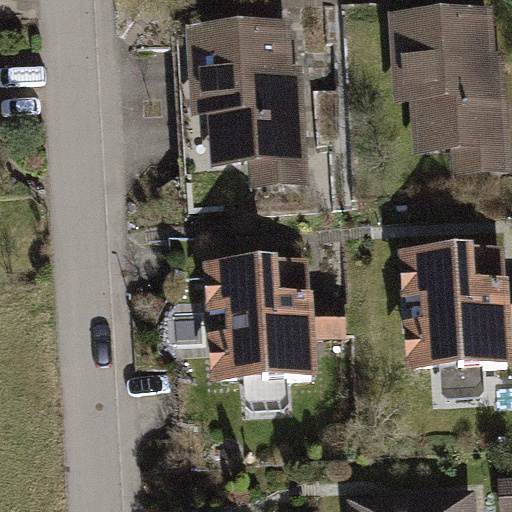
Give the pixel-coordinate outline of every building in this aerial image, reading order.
[(421,114),(425,169),(453,167),(455,195),(511,190),(511,152),(507,68),(498,69),(495,25),(396,31),(402,115),(421,114)] [(219,132),(223,187),(251,185),(253,213),(313,209),(305,86),(297,87),(294,43),(195,50),(200,133),(219,132)] [(468,264),(408,268),(411,323),(430,322),(432,344),(413,345),(416,393),(511,386),(511,275),(511,253),(468,256),(468,264)] [(319,276),(216,282),(219,330),(238,328),(239,351),(220,352),(223,399),(327,393),(324,357),(349,355),(346,309),(321,310),(319,276)] [(481,511),(481,497),(357,503),(357,511),(481,511)]
